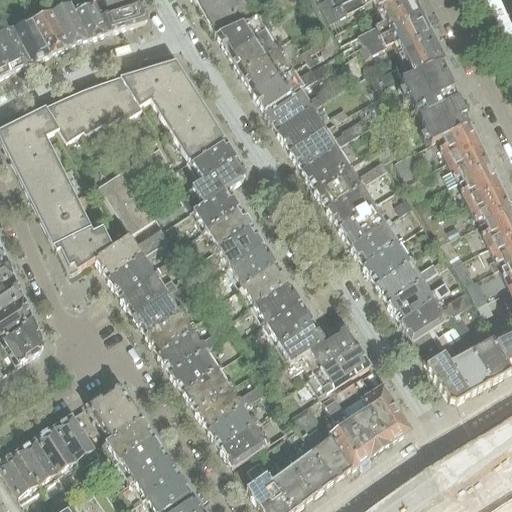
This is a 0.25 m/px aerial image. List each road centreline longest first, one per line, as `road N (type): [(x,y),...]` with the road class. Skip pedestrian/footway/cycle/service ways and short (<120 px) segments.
road 1 (residential): [(179,40),(445,440)]
road 2 (residential): [(179,40),(0,113)]
road 3 (residential): [(0,191),(80,357)]
road 4 (residential): [(123,363),(222,511)]
road 5 (residential): [(445,0),(511,132)]
road 6 (residential): [(0,439),(123,363)]
road 7 (residential): [(445,440),(338,511)]
